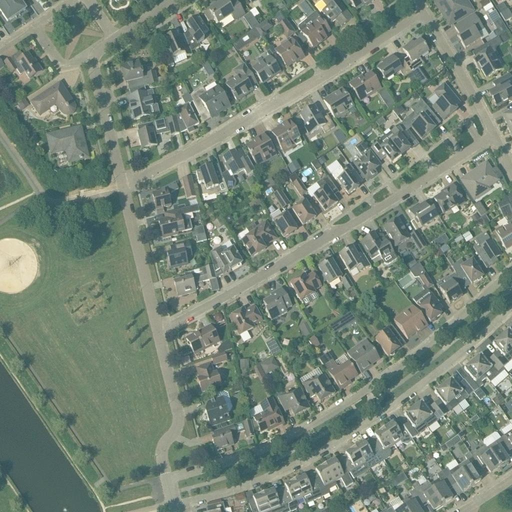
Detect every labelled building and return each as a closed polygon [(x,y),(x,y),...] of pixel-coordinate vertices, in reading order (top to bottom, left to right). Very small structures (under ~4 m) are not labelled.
[(0,0),(0,11),(2,14),(7,22),(16,16),(14,14),(17,13),(19,14),(26,10),(20,1),(19,0),(0,0)] [(202,13),(209,23),(214,19),(218,25),(231,16),(235,21),(244,15),(240,9),(235,0),(228,5),(225,1),(221,4),(219,2),(208,10),(202,13)] [(322,12),(325,16),(331,24),(336,20),(341,27),(352,19),(345,11),(336,0),(321,0),(322,1),(315,7),(320,13),(322,12)] [(374,0),(348,0),(356,11),(365,5),(365,6),(374,0)] [(464,0),(433,0),(449,25),(472,11),(464,0)] [(286,7),(282,2),(277,5),(281,10),(286,7)] [(511,17),(508,10),(500,14),(505,22),(511,17)] [(302,34),(297,37),(303,44),(307,41),(313,49),(326,39),(320,31),(318,28),(324,23),(316,12),(305,21),(299,26),(298,29),(302,34)] [(279,13),(273,17),(279,25),(285,21),(279,13)] [(462,22),(454,27),(459,35),(457,37),(465,49),(473,44),(481,39),(482,41),(489,36),(484,29),(483,30),(474,14),(462,22)] [(190,33),(185,38),(191,52),(199,47),(198,45),(204,40),(202,37),(208,33),(197,17),(186,24),(191,31),(189,33),(190,33)] [(255,20),(248,25),(252,31),(259,25),(255,20)] [(507,32),(500,20),(493,24),(497,30),(492,33),(496,38),(507,32)] [(294,33),(285,21),(279,25),(278,26),(287,39),(294,33)] [(239,41),(233,45),(237,52),(260,37),(255,29),(239,40),(239,41)] [(501,41),(505,42),(510,39),(506,33),(499,37),(501,41)] [(186,58),(192,55),(191,52),(185,38),(185,39),(183,35),(178,38),(176,34),(164,39),(168,49),(172,59),(175,65),(187,60),(186,58)] [(302,55),(292,40),(275,51),(286,68),(297,60),(296,59),(302,55)] [(427,52),(428,52),(420,40),(414,44),(413,42),(403,49),(408,58),(403,61),(412,73),(416,71),(419,68),(424,65),(419,58),(422,56),(423,58),(428,54),(427,52)] [(493,46),(491,43),(473,52),(476,58),(473,59),(477,66),(478,65),(486,79),(495,74),(502,69),(491,49),(492,49),(493,46)] [(270,51),(266,53),(270,57),(252,69),(257,76),(262,84),(280,72),(274,64),(272,61),(275,58),(270,51)] [(34,64),(28,54),(13,64),(10,59),(4,63),(10,71),(11,74),(16,70),(20,76),(25,73),(30,80),(42,72),(36,63),(34,64)] [(412,73),(403,61),(398,64),(393,56),(382,63),(383,65),(377,69),(385,81),(387,80),(388,81),(393,78),(392,76),(399,71),(404,79),(412,73)] [(424,64),(430,74),(441,67),(434,57),(424,64)] [(142,76),(138,62),(121,66),(125,83),(127,83),(129,91),(157,84),(154,72),(147,74),(147,75),(142,76)] [(210,68),(206,63),(200,67),(204,72),(210,68)] [(256,83),(244,65),(234,72),(238,78),(226,85),(237,101),(252,91),(250,87),(256,83)] [(416,71),(412,73),(421,86),(428,81),(419,68),(416,71)] [(376,82),(371,74),(359,81),(358,79),(349,85),(360,102),(380,89),(376,82)] [(416,81),(411,74),(407,77),(412,84),(416,81)] [(511,85),(511,82),(509,75),(496,82),(499,88),(490,93),(497,107),(511,99),(511,95),(508,88),(511,85)] [(66,92),(60,83),(30,103),(39,116),(55,105),(61,113),(63,115),(67,116),(70,116),(73,114),(75,111),(75,107),(74,103),(70,97),(68,98),(65,93),(66,92)] [(435,94),(428,100),(433,107),(432,107),(437,114),(444,121),(457,110),(453,106),(458,101),(444,84),(436,91),(434,93),(435,94)] [(203,88),(190,96),(193,102),(200,116),(207,111),(210,117),(229,105),(218,88),(207,95),(203,88)] [(353,108),(342,89),(323,101),(335,120),(348,113),(347,111),(353,108)] [(385,90),(379,94),(383,101),(390,97),(385,90)] [(150,92),(128,97),(134,120),(152,116),(150,108),(153,107),(151,100),(152,99),(150,92)] [(189,104),(193,102),(190,96),(189,97),(188,94),(181,98),(185,105),(175,110),(177,117),(181,134),(187,131),(188,133),(194,130),(192,128),(199,124),(195,116),(189,104)] [(29,106),(25,99),(17,104),(21,111),(29,106)] [(440,123),(422,101),(411,110),(418,119),(410,126),(422,140),(435,129),(432,126),(438,121),(440,124),(440,123)] [(399,105),(392,110),(397,116),(403,112),(399,105)] [(321,118),(314,106),(300,115),(305,123),(302,124),(309,135),(321,128),(325,134),(335,128),(327,115),(321,118)] [(511,110),(503,115),(509,127),(508,127),(510,133),(511,132),(511,110)] [(181,134),(177,117),(167,119),(169,131),(171,136),(180,133),(181,134)] [(137,127),(138,133),(137,133),(141,150),(157,146),(154,135),(169,131),(167,119),(137,127)] [(358,124),(361,129),(368,125),(365,120),(358,124)] [(302,143),(289,121),(281,126),(282,127),(272,133),(277,141),(284,153),(302,143)] [(394,138),(389,142),(401,156),(410,149),(405,142),(410,139),(400,126),(390,133),(394,138)] [(88,158),(80,128),(47,136),(52,154),(66,150),(69,163),(88,158)] [(275,155),(264,136),(253,142),(254,144),(246,148),(256,165),(275,155)] [(380,141),(371,148),(381,161),(386,157),(391,164),(401,156),(389,142),(385,136),(380,140),(380,141)] [(374,158),(362,142),(355,148),(363,158),(354,164),(367,182),(377,174),(374,171),(380,166),(374,158)] [(248,160),(243,151),(236,155),(234,152),(223,159),(226,166),(225,166),(228,173),(230,172),(233,177),(244,171),(246,174),(249,175),(255,172),(248,160)] [(322,157),(317,161),(320,165),(325,162),(322,157)] [(301,169),(296,161),(287,166),(292,174),(301,169)] [(311,165),(316,171),(321,168),(316,161),(311,165)] [(491,171),(486,163),(467,176),(461,181),(466,189),(474,201),(489,190),(488,188),(490,186),(503,177),(496,168),(491,171)] [(228,193),(218,165),(211,168),(211,167),(205,169),(204,169),(203,170),(203,172),(196,174),(198,184),(204,183),(207,191),(206,192),(208,197),(228,193)] [(337,179),(343,187),(348,195),(358,188),(357,186),(362,182),(357,176),(349,165),(342,171),(340,168),(331,174),(336,180),(337,179)] [(308,193),(295,174),(293,175),(288,178),(301,197),(308,193)] [(194,187),(191,177),(182,180),(184,190),(186,199),(196,197),(194,187)] [(336,189),(327,177),(316,184),(321,191),(314,196),(325,212),(337,203),(331,193),(336,189)] [(271,179),(263,184),(265,190),(274,185),(271,179)] [(178,190),(175,183),(160,191),(161,192),(152,195),(156,210),(166,208),(171,206),(168,197),(171,196),(171,194),(178,190)] [(280,191),(276,185),(272,187),(270,188),(274,194),(273,195),(282,209),(289,205),(280,191)] [(463,202),(453,185),(441,193),(442,194),(434,199),(444,214),(463,202)] [(258,198),(248,203),(251,208),(260,203),(258,198)] [(497,243),(500,241),(501,241),(506,250),(511,246),(511,212),(509,205),(506,198),(497,205),(499,209),(501,215),(504,214),(508,224),(495,232),(491,234),(497,243)] [(310,209),(304,200),(297,204),(299,206),(292,210),(303,226),(316,218),(310,209)] [(479,202),(473,206),(476,211),(482,207),(479,202)] [(438,217),(429,203),(425,205),(424,204),(415,209),(414,208),(408,212),(414,221),(416,219),(421,228),(438,217)] [(170,212),(164,214),(166,220),(161,221),(162,228),(160,228),(163,239),(173,237),(178,235),(177,233),(184,232),(192,230),(190,221),(185,223),(183,216),(199,212),(197,206),(181,210),(170,212)] [(278,209),(269,215),(284,238),(297,230),(285,212),(281,215),(278,209)] [(481,218),(479,215),(478,216),(476,214),(471,218),(474,223),(481,218)] [(485,215),(481,218),(486,225),(489,223),(485,215)] [(212,223),(216,229),(224,224),(221,218),(212,223)] [(481,218),(474,223),(477,226),(482,227),(486,225),(481,218)] [(403,229),(398,220),(384,229),(389,237),(395,247),(409,239),(403,229)] [(257,228),(254,223),(246,228),(250,235),(241,241),(252,258),(265,250),(264,247),(276,239),(266,222),(257,228)] [(426,247),(417,232),(410,236),(419,251),(426,247)] [(490,241),(485,233),(475,240),(478,245),(473,248),(481,261),(486,269),(493,265),(491,262),(500,256),(495,247),(491,241),(490,241)] [(376,239),(374,235),(361,242),(370,258),(378,254),(385,264),(387,263),(388,265),(397,259),(383,235),(376,239)] [(445,235),(440,238),(443,244),(448,241),(445,235)] [(192,256),(189,243),(170,248),(172,254),(167,255),(170,270),(188,266),(186,257),(192,256)] [(440,249),(443,254),(449,250),(446,245),(440,249)] [(230,270),(230,271),(242,264),(237,255),(233,248),(223,254),(220,248),(210,254),(213,266),(216,279),(230,270)] [(357,256),(352,248),(339,255),(349,273),(356,269),(359,273),(370,266),(363,255),(358,258),(357,256)] [(440,249),(434,253),(436,256),(436,258),(440,259),(440,257),(442,256),(443,254),(440,249)] [(336,269),(331,260),(319,267),(324,276),(329,285),(341,278),(336,269)] [(455,274),(459,279),(465,275),(466,276),(471,285),(483,277),(472,260),(464,265),(461,260),(451,267),(455,274)] [(419,277),(425,287),(423,288),(425,291),(419,296),(422,301),(417,306),(430,323),(441,315),(437,309),(440,307),(428,290),(433,286),(419,264),(409,271),(414,278),(419,277)] [(209,281),(212,292),(219,290),(216,279),(213,266),(184,274),(185,279),(174,282),(178,297),(195,292),(195,291),(198,290),(196,284),(209,281)] [(321,288),(313,273),(306,277),(305,275),(290,284),(300,302),(315,293),(314,292),(321,288)] [(466,290),(459,279),(455,274),(444,281),(446,285),(439,288),(450,304),(462,296),(460,293),(466,290)] [(351,283),(347,277),(340,281),(347,292),(353,287),(351,283)] [(292,307),(281,289),(270,295),(271,297),(263,302),(267,310),(265,311),(271,321),(287,313),(285,310),(292,307)] [(379,294),(372,299),(375,303),(382,297),(379,294)] [(259,316),(254,307),(245,312),(243,310),(229,318),(233,324),(231,325),(235,332),(237,331),(240,336),(254,328),(252,326),(262,321),(259,316)] [(427,327),(413,307),(394,322),(407,340),(416,333),(416,332),(420,329),(421,331),(427,327)] [(331,315),(336,320),(340,314),(335,310),(331,315)] [(329,327),(333,334),(355,320),(350,313),(329,327)] [(312,334),(306,323),(299,327),(305,338),(312,334)] [(400,337),(391,325),(383,330),(385,333),(375,341),(388,357),(401,348),(395,340),(400,337)] [(215,335),(211,326),(209,327),(210,328),(196,335),(196,334),(186,339),(191,349),(194,355),(219,342),(215,335)] [(511,349),(511,333),(509,330),(501,337),(511,349)] [(314,337),(308,341),(313,349),(320,345),(314,337)] [(493,357),(505,371),(508,374),(511,370),(511,368),(508,364),(511,360),(511,349),(501,337),(492,345),(499,352),(493,357)] [(276,339),(267,343),(273,355),(282,351),(276,339)] [(374,352),(369,345),(350,358),(361,374),(373,366),(372,365),(379,360),(374,352)] [(292,348),(283,353),(287,361),(297,356),(292,348)] [(227,361),(224,353),(211,358),(214,365),(227,361)] [(328,354),(319,360),(326,371),(334,383),(340,391),(351,383),(350,381),(357,376),(352,368),(348,363),(344,357),(334,363),(328,354)] [(505,371),(493,357),(487,362),(481,355),(472,362),(486,378),(490,383),(496,378),(505,371)] [(248,361),(240,362),(240,370),(249,369),(248,361)] [(266,362),(260,365),(266,376),(272,372),(266,362)] [(486,378),(472,362),(464,369),(470,376),(464,381),(473,393),(480,402),(485,397),(479,389),(483,385),(481,383),(486,378)] [(214,373),(210,364),(196,369),(199,378),(197,379),(202,393),(221,387),(216,373),(214,373)] [(260,381),(266,378),(266,376),(260,365),(253,369),(260,381)] [(335,394),(324,376),(315,381),(313,378),(302,385),(305,390),(310,399),(316,396),(320,403),(335,394)] [(464,401),(473,393),(464,381),(457,386),(452,379),(443,386),(458,405),(464,401)] [(458,405),(443,386),(434,393),(440,400),(434,405),(443,417),(453,410),(458,405)] [(310,409),(300,391),(291,395),(289,392),(277,398),(285,413),(290,410),(294,417),(310,409)] [(215,394),(217,400),(208,403),(210,409),(205,411),(211,427),(220,424),(225,422),(230,421),(227,413),(230,412),(232,408),(227,393),(223,392),(215,394)] [(499,395),(492,401),(496,407),(497,406),(504,401),(504,400),(499,395)] [(275,408),(272,400),(260,405),(264,413),(254,418),(256,424),(261,433),(274,426),(275,428),(283,424),(279,415),(276,408),(275,408)] [(413,408),(423,423),(427,429),(438,421),(443,417),(434,405),(427,409),(422,402),(413,408)] [(423,423),(413,408),(404,415),(409,422),(403,427),(409,435),(412,440),(422,433),(418,427),(423,423)] [(476,416),(470,420),(473,424),(479,420),(476,416)] [(254,436),(250,421),(243,422),(245,431),(247,438),(254,436)] [(245,431),(243,422),(227,428),(224,429),(222,430),(215,432),(217,437),(212,439),(216,451),(233,446),(230,437),(236,435),(235,434),(245,431)] [(403,427),(401,424),(396,428),(393,423),(383,429),(394,445),(400,442),(402,444),(407,445),(411,442),(413,445),(414,444),(412,440),(409,435),(403,427)] [(394,445),(383,429),(374,436),(377,440),(372,444),(384,461),(390,457),(391,452),(389,449),(394,445)] [(500,439),(508,449),(511,446),(511,430),(505,435),(504,436),(502,433),(498,436),(500,439)] [(503,453),(508,449),(500,439),(486,448),(489,453),(500,468),(502,467),(508,465),(507,463),(509,462),(503,453)] [(355,448),(365,465),(369,471),(384,461),(372,444),(368,447),(364,442),(355,448)] [(449,442),(444,445),(448,450),(453,447),(449,442)] [(353,466),(348,470),(350,473),(355,470),(365,465),(355,448),(345,454),(350,462),(353,466)] [(472,458),(480,469),(484,465),(491,474),(500,468),(489,453),(485,455),(483,452),(481,452),(472,458)] [(480,469),(472,458),(470,454),(464,457),(467,461),(458,467),(471,487),(481,481),(475,472),(480,469)] [(325,465),(335,482),(340,479),(345,488),(353,484),(348,475),(350,473),(348,470),(342,473),(340,469),(335,460),(325,465)] [(335,482),(325,465),(315,471),(320,480),(315,483),(317,487),(322,497),(329,494),(329,490),(336,486),(335,482)] [(447,469),(442,472),(451,487),(456,484),(462,493),(471,487),(458,467),(449,473),(447,469)] [(443,505),(452,499),(446,490),(451,487),(444,476),(442,472),(437,475),(439,479),(430,485),(433,489),(443,505)] [(295,481),(303,498),(306,505),(322,497),(317,487),(311,489),(309,485),(305,476),(295,481)] [(291,499),(285,501),(289,511),(291,511),(297,509),(298,505),(297,501),(303,498),(295,481),(284,485),(291,499)] [(443,505),(433,489),(424,495),(421,490),(416,494),(423,505),(427,502),(433,511),(443,505)] [(289,511),(285,501),(279,504),(274,490),(263,494),(270,511),(289,511)] [(414,491),(409,494),(411,497),(401,502),(404,507),(407,511),(420,511),(418,508),(423,505),(416,494),(414,491)] [(246,500),(244,493),(235,496),(237,502),(246,500)] [(270,511),(263,494),(253,498),(254,503),(249,505),(251,511),(270,511)] [(407,511),(404,507),(401,502),(387,511),(407,511)] [(225,511),(223,503),(207,507),(208,511),(225,511)]
